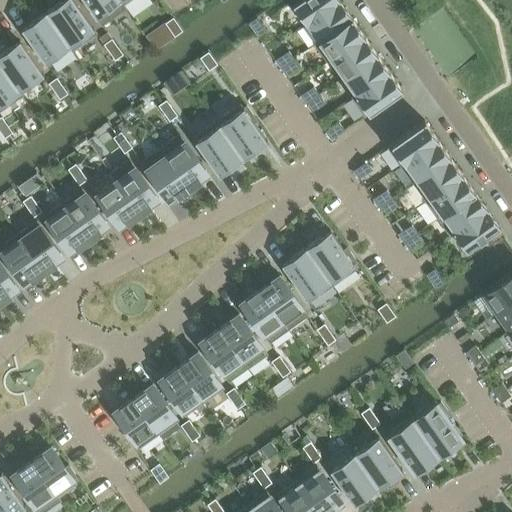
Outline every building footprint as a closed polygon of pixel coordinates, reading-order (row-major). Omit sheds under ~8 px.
[(61,0),(62,0),(45,12),(70,46),(69,46),(72,50),(97,33),(73,0),(61,0)] [(83,0),(101,25),(127,8),(124,4),(123,4),(120,0),(83,0)] [(298,0),(292,5),(305,24),(322,12),(339,0),(298,0)] [(339,0),(322,12),(305,24),(318,41),(334,30),(352,17),(339,0)] [(45,12),(21,29),(45,63),(69,46),(70,46),(45,12)] [(258,16),(248,22),(258,36),(267,30),(258,16)] [(173,17),(165,23),(174,36),(183,30),(173,17)] [(334,30),(318,41),(330,59),(347,47),(364,35),(352,17),(334,30)] [(347,47),(330,59),(343,77),(360,65),(377,53),(364,35),(347,47)] [(112,38),(103,44),(109,52),(117,46),(112,38)] [(19,40),(0,53),(0,64),(19,91),(20,91),(44,74),(19,40)] [(123,54),(117,46),(109,52),(115,60),(123,54)] [(288,50),(275,60),(280,68),(294,58),(288,50)] [(208,51),(199,58),(209,71),(218,65),(208,51)] [(360,65),(343,77),(355,94),(372,82),(389,70),(377,53),(360,65)] [(294,58),(280,68),(286,76),(300,66),(294,58)] [(0,110),(23,95),(20,91),(19,91),(0,64),(0,110)] [(372,82),(355,94),(368,111),(368,112),(402,88),(389,70),(372,82)] [(56,77),(48,83),(54,91),(62,85),(56,77)] [(68,93),(62,85),(54,91),(60,99),(68,93)] [(313,85),(300,95),(305,103),(319,94),(313,85)] [(319,94),(305,103),(311,111),(325,102),(319,94)] [(172,107),(166,99),(158,105),(164,113),(172,107)] [(240,103),(216,120),(243,158),(267,141),(254,122),(257,120),(247,105),(243,107),(240,103)] [(178,115),(172,107),(164,113),(169,121),(178,115)] [(216,120),(192,137),(219,176),(243,158),(216,120)] [(437,138),(424,120),(391,143),(387,146),(400,165),(404,162),(420,150),(437,138)] [(338,121),(325,130),(331,139),(344,130),(338,121)] [(13,132),(7,124),(0,129),(0,131),(4,138),(13,132)] [(127,139),(121,131),(113,137),(119,145),(127,139)] [(179,133),(160,147),(188,187),(208,174),(179,133)] [(404,162),(416,180),(433,168),(450,156),(437,138),(420,150),(404,162)] [(132,147),(127,139),(119,145),(124,153),(132,147)] [(188,187),(160,147),(140,160),(169,201),(188,187)] [(445,186),(462,173),(450,156),(433,168),(416,180),(412,182),(425,200),(428,197),(445,186)] [(129,158),(110,172),(139,213),(158,199),(129,158)] [(365,162),(352,171),(358,180),(371,170),(365,162)] [(81,171),(76,163),(68,169),(73,177),(81,171)] [(87,179),(81,171),(73,177),(79,185),(87,179)] [(139,213),(110,172),(91,186),(119,226),(139,213)] [(457,203),(475,191),(462,173),(445,186),(428,197),(425,200),(437,218),(441,215),(457,203)] [(82,188),(63,201),(89,238),(108,224),(82,188)] [(385,190),(372,199),(377,208),(391,198),(385,190)] [(470,221),(487,209),(475,191),(457,203),(441,215),(437,218),(450,235),(453,233),(470,221)] [(36,203),(31,195),(22,201),(28,209),(36,203)] [(391,198),(377,208),(383,216),(396,206),(391,198)] [(89,238),(63,201),(43,215),(69,252),(89,238)] [(42,211),(36,203),(28,209),(33,217),(42,211)] [(500,227),(487,209),(470,221),(453,233),(466,251),(500,227)] [(37,220),(18,233),(44,270),(63,256),(37,220)] [(410,225),(397,235),(402,243),(416,233),(410,225)] [(333,234),(331,231),(330,230),(328,230),(322,235),(306,247),(333,285),(357,268),(354,264),(357,262),(346,246),(343,249),(333,234)] [(18,233),(0,245),(0,249),(24,284),(44,270),(18,233)] [(416,233),(402,243),(408,251),(421,241),(416,233)] [(283,263),(281,264),(282,265),(284,268),(308,302),(333,285),(306,247),(289,258),(283,263)] [(0,300),(18,288),(0,263),(0,300)] [(425,275),(434,288),(443,282),(434,269),(425,275)] [(496,312),(511,300),(511,271),(482,293),(496,312)] [(279,275),(260,288),(288,329),(308,315),(279,275)] [(288,329),(260,288),(240,302),(269,343),(288,329)] [(509,331),(511,328),(511,300),(496,312),(509,331)] [(386,303),(377,309),(387,322),(395,316),(386,303)] [(238,313),(219,327),(248,367),(267,354),(238,313)] [(453,313),(443,320),(448,327),(458,320),(453,313)] [(322,337),(330,331),(324,323),(320,326),(316,329),(322,337)] [(248,367),(219,327),(200,340),(229,381),(248,367)] [(336,339),(330,331),(322,337),(327,345),(332,342),(336,339)] [(475,345),(466,352),(470,358),(480,351),(475,345)] [(413,361),(404,349),(396,355),(405,368),(413,361)] [(198,351),(178,365),(204,401),(224,388),(198,351)] [(480,351),(470,358),(475,365),(484,358),(480,351)] [(285,363),(279,355),(275,357),(271,361),(277,369),(285,363)] [(504,355),(498,360),(501,364),(508,360),(504,355)] [(290,371),(285,363),(277,369),(282,377),(286,374),(290,371)] [(204,401),(178,365),(159,378),(185,415),(204,401)] [(502,382),(492,389),(496,396),(506,389),(502,382)] [(152,383),(133,397),(159,433),(178,420),(152,383)] [(239,395),(234,387),(226,392),(231,401),(239,395)] [(506,389),(496,396),(501,402),(511,395),(506,389)] [(245,403),(239,395),(231,401),(237,409),(241,406),(245,403)] [(159,433),(133,397),(114,410),(128,430),(125,433),(134,445),(137,443),(140,447),(159,433)] [(435,399),(411,416),(438,454),(462,437),(448,418),(452,416),(441,401),(438,403),(435,399)] [(374,415),(369,407),(361,412),(366,420),(374,415)] [(380,423),(374,415),(366,420),(372,428),(380,423)] [(438,454),(411,416),(386,433),(410,467),(412,470),(413,472),(415,471),(421,466),(438,454)] [(186,432),(194,427),(189,419),(185,421),(180,424),(186,432)] [(200,435),(194,427),(186,432),(192,440),(196,438),(200,435)] [(349,444),(348,445),(378,487),(379,486),(402,470),(378,435),(354,452),(349,444)] [(316,449),(310,441),(302,447),(308,454),(316,449)] [(378,487),(348,445),(324,462),(354,504),(378,487)] [(77,476),(68,464),(65,466),(51,446),(31,460),(60,500),(61,500),(58,496),(77,483),(74,479),(77,476)] [(321,457),(316,449),(308,454),(313,462),(321,457)] [(43,511),(60,500),(31,460),(12,473),(39,511),(43,511)] [(158,463),(150,470),(159,483),(168,477),(158,463)] [(317,465),(297,479),(320,511),(328,511),(338,505),(341,503),(343,502),(342,501),(339,497),(317,465)] [(266,474),(263,469),(260,466),(252,472),(255,475),(258,480),(266,474)] [(2,473),(1,471),(0,471),(0,511),(16,511),(25,506),(4,476),(2,473)] [(272,482),(266,474),(258,480),(263,488),(272,482)] [(320,511),(297,479),(278,493),(291,511),(320,511)] [(281,511),(267,491),(248,504),(252,511),(281,511)] [(221,506),(217,501),(215,498),(207,504),(209,507),(212,511),(221,506)]
